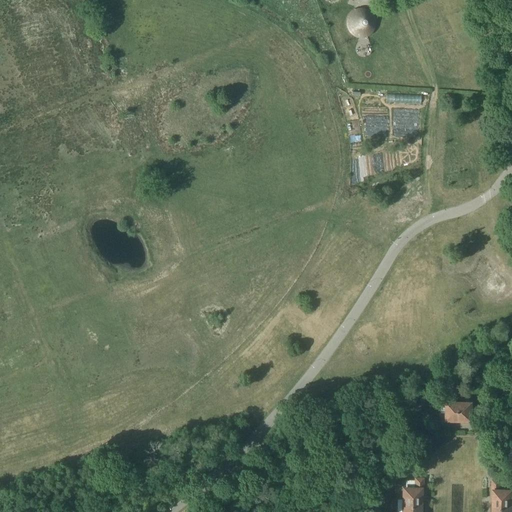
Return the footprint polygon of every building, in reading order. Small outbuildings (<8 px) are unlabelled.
[(357,35),(358,35),(359,35),(360,36),(361,36),(362,36),(363,35),(364,35),(365,35),(366,34),(367,34),(368,34),(368,33),(369,32),(370,32),(371,31),(371,30),(372,29),(372,28),(373,27),(373,26),(373,25),(373,24),(373,23),(373,22),(373,21),(373,20),(373,19),(372,18),(372,17),(371,16),(371,15),(370,14),(369,14),(368,13),(367,12),(366,12),(365,11),(364,11),(364,12),(363,13),(361,14),(358,15),(357,13),(356,11),(355,12),(354,12),(354,13),(353,13),(352,14),(351,15),(350,16),(350,17),(349,18),(349,19),(349,20),(348,21),(348,22),(348,23),(348,24),(348,25),(349,26),(349,27),(349,28),(350,29),(350,30),(351,31),(352,32),(353,33),(354,34),(355,34),(356,35),(357,35)] [(459,420),(460,403),(449,403),(448,414),(441,414),(441,421),(454,422),(454,420),(459,420)] [(460,403),(459,420),(465,420),(465,422),(478,422),(478,415),(471,415),(471,403),(460,403)] [(423,495),(423,479),(416,479),(415,490),(404,490),(404,511),(405,511),(420,511),(421,495),(423,495)] [(510,511),(510,502),(511,492),(500,492),(500,481),(493,481),(492,496),(494,497),(494,511),(510,511)]
